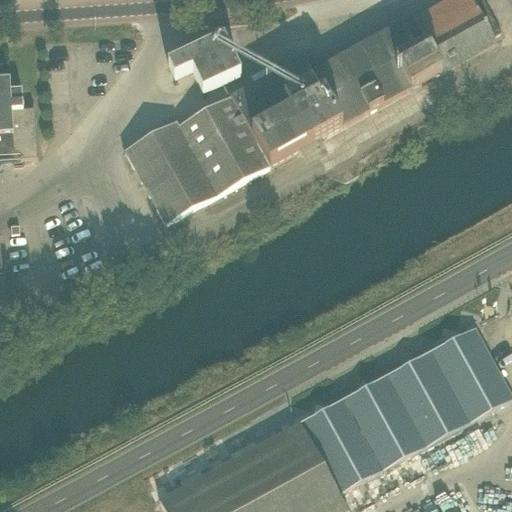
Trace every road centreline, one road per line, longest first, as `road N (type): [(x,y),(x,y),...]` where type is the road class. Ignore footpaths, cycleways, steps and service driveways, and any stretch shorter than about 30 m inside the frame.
road 1 (primary): [(36,511),(511,250)]
road 2 (secondary): [(0,17),(223,0)]
